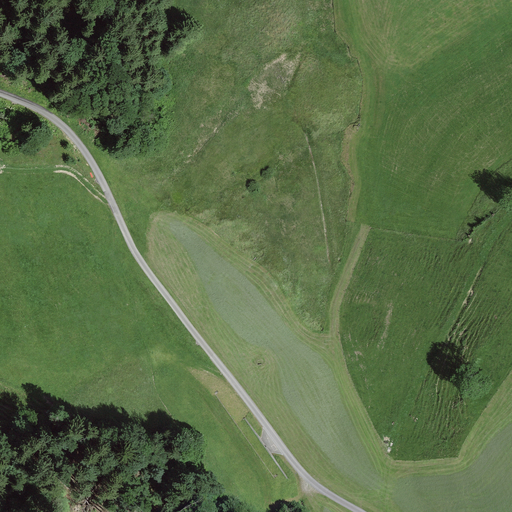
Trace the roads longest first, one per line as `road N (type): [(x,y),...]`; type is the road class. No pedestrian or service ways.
road 1 (track): [(117,216),(140,261),(296,466),(358,511)]
road 2 (track): [(0,91),(55,118),(80,142),(117,216)]
